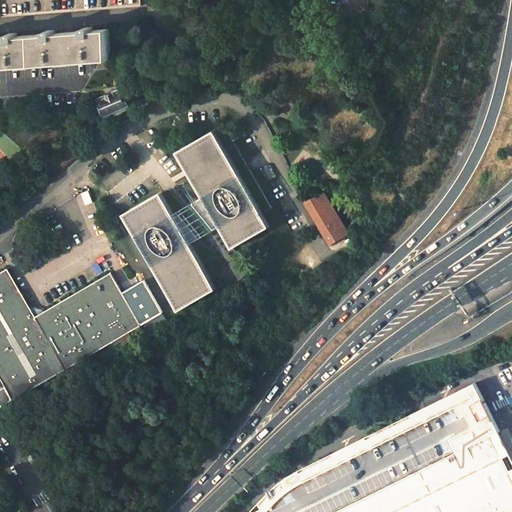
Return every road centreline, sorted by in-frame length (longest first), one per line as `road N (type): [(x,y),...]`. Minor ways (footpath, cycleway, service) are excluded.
road 1 (residential): [(0,234),(124,133),(180,105),(212,100),(240,105),(257,122),(323,249)]
road 2 (trunk): [(511,18),(484,135),(454,190),(339,324)]
road 3 (trunk): [(449,267),(369,328),(226,468)]
road 4 (trunk): [(288,433),(388,367),(452,345),(511,311)]
road 5 (trunk): [(288,433),(468,292)]
road 6 (trunk): [(511,189),(339,324)]
road 7 (trunk): [(339,324),(242,436),(226,468)]
